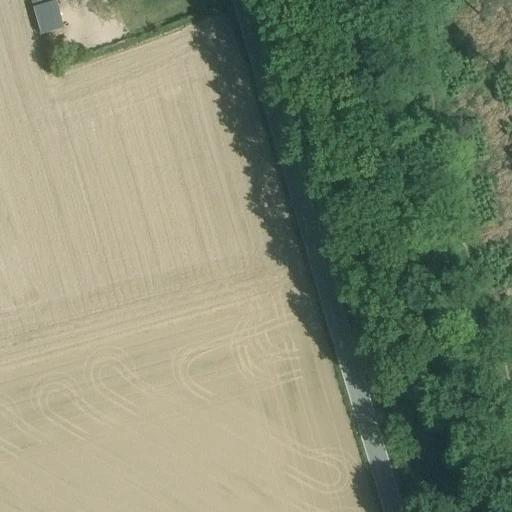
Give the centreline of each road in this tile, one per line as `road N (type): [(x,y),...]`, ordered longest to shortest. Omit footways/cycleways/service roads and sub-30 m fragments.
road 1 (tertiary): [(393,511),(240,0)]
road 2 (unknown): [(471,511),(444,435),(442,396),(467,358),(511,327)]
